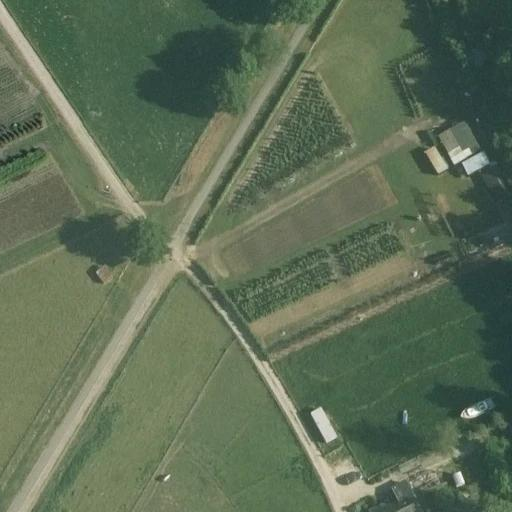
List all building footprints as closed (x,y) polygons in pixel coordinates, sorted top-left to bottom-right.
[(477,155),(461,127),(450,133),(446,125),(435,131),(439,138),(438,139),(454,168),(477,155)] [(497,164),(490,167),(484,156),(462,167),(468,179),(480,172),(493,203),(504,199),(505,201),(511,198),(497,164)] [(511,213),(501,217),(510,241),(511,240),(511,213)] [(349,464),(358,460),(352,445),(343,449),(349,464)] [(392,491),(397,500),(372,511),(419,511),(406,484),(392,491)] [(504,511),(495,490),(484,495),(491,511),(504,511)] [(446,511),(476,511),(471,500),(446,511)]
